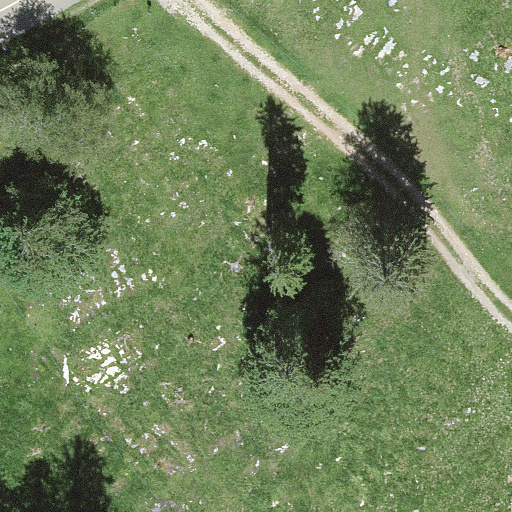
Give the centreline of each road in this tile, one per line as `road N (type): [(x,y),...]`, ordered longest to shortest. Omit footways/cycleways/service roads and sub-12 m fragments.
road 1 (track): [(511,315),(431,199),(416,113),(416,0)]
road 2 (track): [(431,199),(183,0)]
